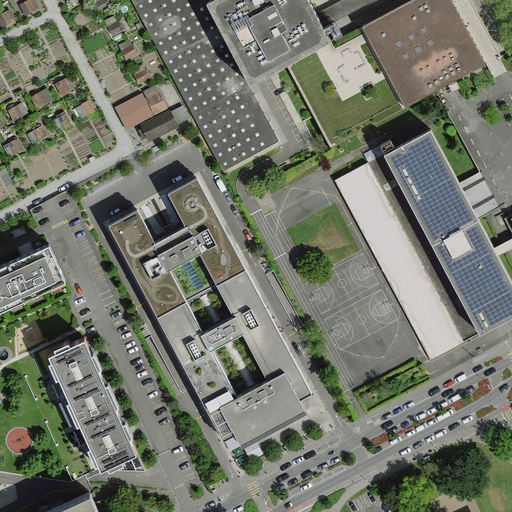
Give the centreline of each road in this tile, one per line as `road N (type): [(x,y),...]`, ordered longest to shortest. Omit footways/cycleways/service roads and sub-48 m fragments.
road 1 (tertiary): [(497,368),(352,442)]
road 2 (tertiary): [(352,442),(214,511)]
road 3 (tertiary): [(366,468),(499,394)]
